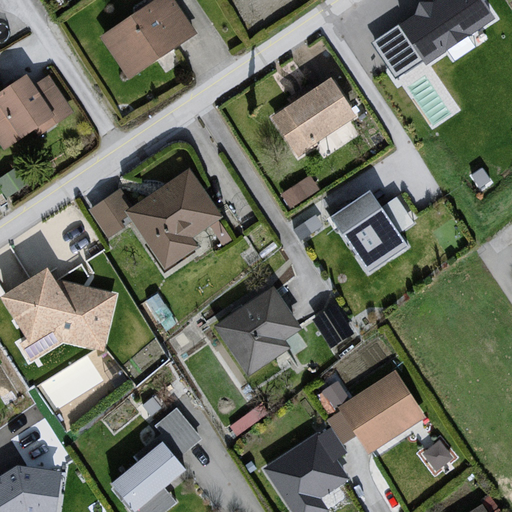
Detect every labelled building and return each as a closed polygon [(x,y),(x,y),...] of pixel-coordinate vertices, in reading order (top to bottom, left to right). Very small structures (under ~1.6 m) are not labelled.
[(154,0),(100,35),(127,77),(191,35),(168,0),(154,0)] [(482,0),(427,0),(398,19),(426,60),(493,15),(482,0)] [(266,117),(293,159),(357,119),(329,76),(266,117)] [(0,94),(0,149),(3,154),(69,113),(47,78),(30,89),(24,79),(0,94)] [(311,170),(282,188),(290,202),(319,184),(311,170)] [(128,213),(166,269),(198,248),(192,239),(220,219),(188,172),(128,213)] [(332,215),(372,276),(416,247),(376,186),(332,215)] [(3,298),(38,358),(61,344),(106,357),(118,300),(58,283),(53,273),(3,298)] [(214,320),(248,375),(290,349),(286,342),(304,331),(274,283),(214,320)] [(333,342),(354,329),(340,305),(318,317),(333,342)] [(336,410),(366,457),(426,419),(395,371),(336,410)] [(338,376),(318,389),(329,406),(349,393),(338,376)] [(111,483),(132,511),(155,511),(171,500),(167,494),(193,475),(182,460),(201,446),(174,410),(151,427),(164,444),(111,483)] [(288,511),(324,511),(316,500),(349,477),(337,460),(344,455),(327,431),(263,475),(288,511)] [(15,463),(0,473),(0,511),(53,511),(60,468),(15,463)] [(467,511),(486,511),(481,503),(467,511)]
